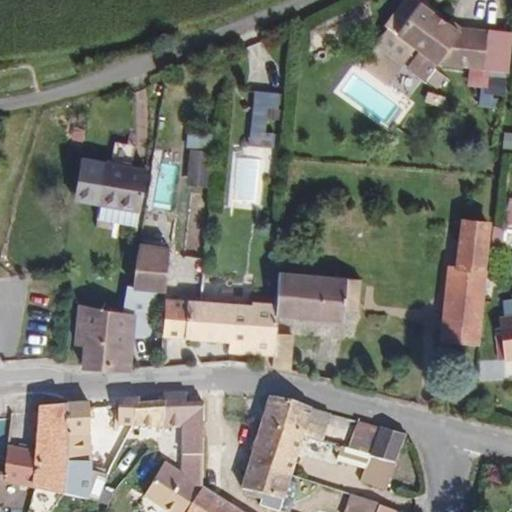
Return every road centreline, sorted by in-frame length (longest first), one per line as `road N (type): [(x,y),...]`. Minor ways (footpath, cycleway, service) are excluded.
road 1 (tertiary): [(441,431),(314,392),(216,378),(89,387),(0,382)]
road 2 (unclassified): [(0,101),(73,90),(309,0)]
